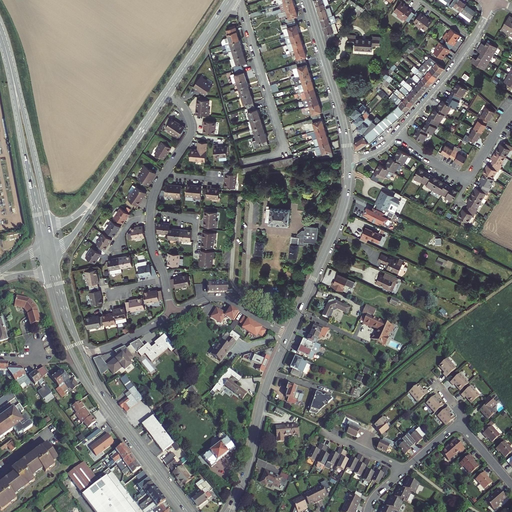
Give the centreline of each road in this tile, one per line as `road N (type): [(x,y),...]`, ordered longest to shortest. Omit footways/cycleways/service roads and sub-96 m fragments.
road 1 (track): [(261,400),(319,424),(511,280)]
road 2 (residential): [(287,335),(337,225),(348,159)]
road 3 (secondary): [(49,228),(7,53)]
road 4 (secondary): [(7,53),(39,230)]
road 5 (residential): [(236,495),(287,335)]
road 6 (residential): [(348,159),(306,0)]
road 7 (residential): [(396,132),(465,176),(511,109)]
road 8 (residential): [(285,152),(235,0)]
road 9 (secondary): [(46,271),(74,358),(112,412)]
road 10 (residential): [(150,218),(158,183),(191,131),(186,111),(166,92)]
road 11 (residential): [(171,315),(223,299),(287,335)]
road 12 (secondary): [(112,412),(187,511)]
road 13 (residential): [(472,39),(396,132)]
